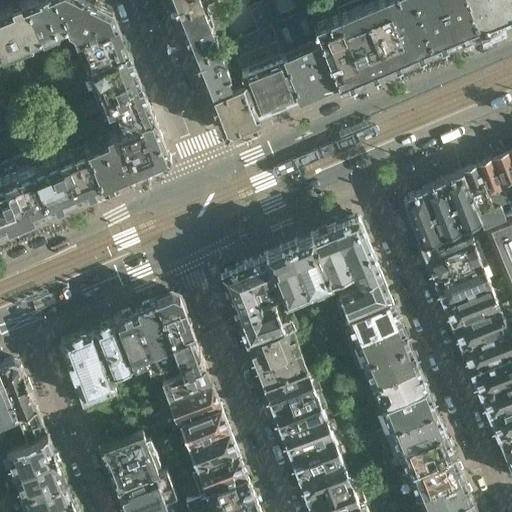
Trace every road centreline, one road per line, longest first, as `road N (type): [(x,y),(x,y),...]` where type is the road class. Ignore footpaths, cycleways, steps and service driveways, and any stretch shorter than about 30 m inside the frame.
road 1 (residential): [(362,160),(502,511)]
road 2 (secondary): [(511,50),(204,177)]
road 3 (residential): [(182,246),(284,511)]
road 4 (residential): [(100,511),(22,320)]
road 5 (residential): [(204,177),(136,0)]
road 6 (secondary): [(163,195),(0,268)]
road 7 (secondary): [(22,320),(182,246)]
road 8 (secondary): [(362,160),(511,96)]
road 9 (secondary): [(222,228),(362,160)]
